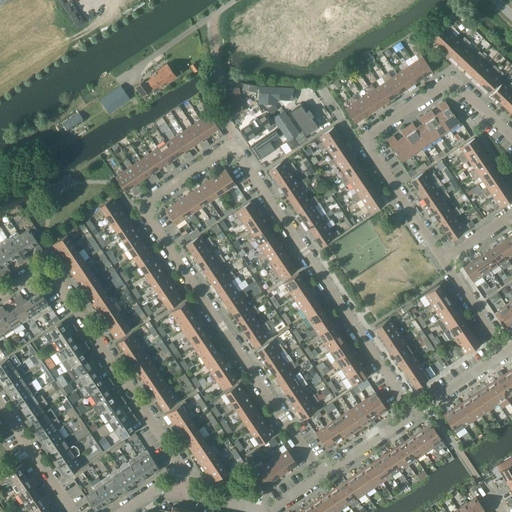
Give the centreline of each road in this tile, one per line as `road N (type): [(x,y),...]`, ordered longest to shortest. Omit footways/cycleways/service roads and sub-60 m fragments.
road 1 (residential): [(413,414),(237,153),(223,150),(151,198),(146,214),(322,475)]
road 2 (residential): [(443,259),(366,141),(452,82),(511,137)]
road 3 (residential): [(178,494),(180,464),(51,273),(34,271),(0,294)]
road 4 (residential): [(0,402),(73,511)]
